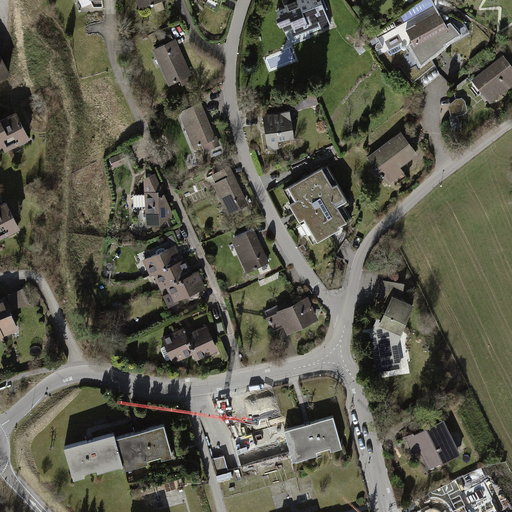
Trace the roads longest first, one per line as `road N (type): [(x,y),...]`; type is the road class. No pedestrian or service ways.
road 1 (residential): [(0,429),(70,374),(211,388),(334,357)]
road 2 (residential): [(342,326),(276,232),(245,164),(228,92),(242,0)]
road 3 (residential): [(511,121),(383,224),(357,268),(342,326)]
road 4 (residential): [(388,511),(357,403),(334,357)]
